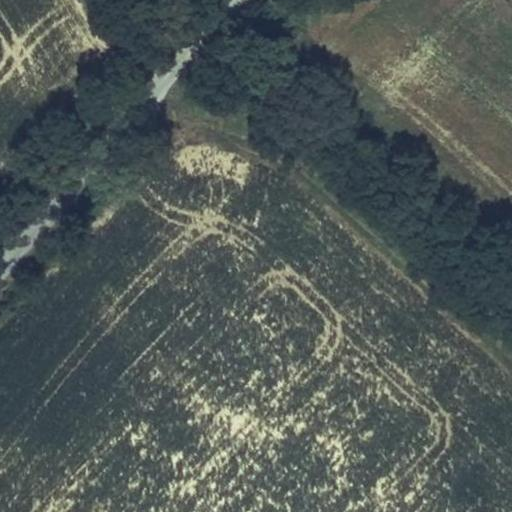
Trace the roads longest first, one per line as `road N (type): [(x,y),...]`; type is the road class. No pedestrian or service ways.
road 1 (track): [(144,99),(265,144),(300,167),(511,351)]
road 2 (unclassified): [(239,0),(0,265)]
